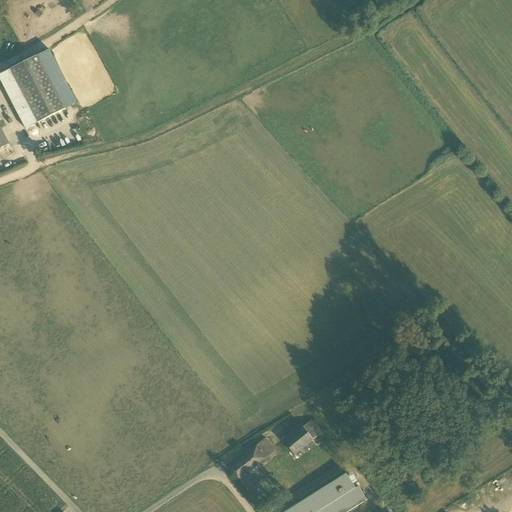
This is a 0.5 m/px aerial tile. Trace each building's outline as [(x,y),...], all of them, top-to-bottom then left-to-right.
[(49,50),(37,56),(65,109),(76,103),(49,50)] [(37,56),(10,70),(19,88),(24,96),(13,102),(18,111),(28,106),(37,123),(65,109),(37,56)] [(0,80),(7,94),(19,88),(10,70),(0,74),(0,80)] [(19,88),(7,94),(25,129),(37,123),(28,106),(18,111),(13,102),(24,96),(19,88)] [(0,148),(8,144),(0,128),(0,148)] [(362,421),(366,426),(372,421),(371,419),(374,416),(372,413),(368,416),(362,421)] [(303,428),(312,440),(320,433),(311,422),(303,428)] [(284,443),(294,455),(313,440),(312,440),(303,428),(303,427),(284,443)] [(261,442),(271,454),(274,451),(265,440),(261,442)] [(239,480),(256,501),(260,497),(261,499),(262,497),(261,496),(265,493),(248,472),(271,454),(261,442),(251,451),(250,451),(229,468),(239,480)] [(359,462),(366,470),(373,465),(366,456),(359,462)] [(285,511),(318,511),(355,489),(346,474),(339,478),(298,504),(285,511)] [(297,503),(298,504),(339,478),(338,477),(297,503)] [(358,487),(355,489),(318,511),(348,511),(367,501),(358,487)]
